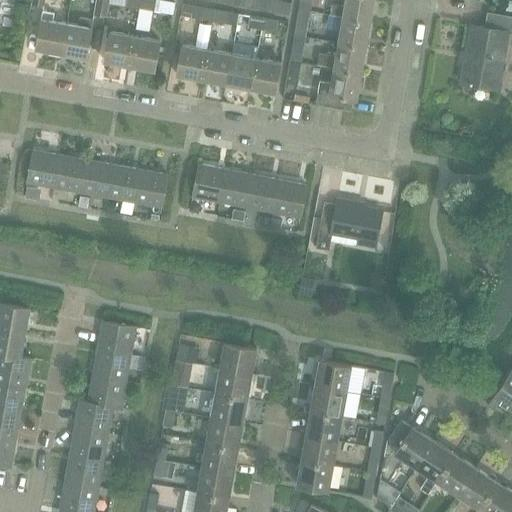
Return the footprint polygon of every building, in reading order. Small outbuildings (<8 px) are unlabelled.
[(106,16),(109,0),(95,0),(93,14),(106,16)] [(155,0),(141,0),(140,8),(154,10),(155,0)] [(237,0),(237,5),(255,8),(256,0),(237,0)] [(275,0),(264,0),(262,10),(281,13),(283,1),(275,0)] [(342,17),(370,22),(373,0),(344,0),(344,5),(330,3),(328,14),(342,17)] [(199,18),(213,20),(215,10),(200,7),(199,18)] [(298,9),(295,27),(306,29),(309,11),(298,9)] [(37,49),(61,53),(66,23),(52,20),(54,12),(42,10),(35,49),(37,49)] [(229,12),(215,10),(213,20),(227,23),(229,12)] [(470,25),(461,82),(497,88),(507,32),(511,32),(511,17),(488,13),(485,28),(470,25)] [(264,18),(249,16),(247,27),(262,29),(264,18)] [(66,23),(61,53),(84,57),(84,58),(86,58),(93,18),(92,17),(92,19),(79,17),(78,25),(66,23)] [(370,22),(342,17),(338,43),(365,48),(370,22)] [(278,21),(264,18),(262,29),(276,32),(278,21)] [(129,66),(134,36),(109,31),(104,61),(129,66)] [(293,34),(290,53),(302,55),(305,36),(293,34)] [(154,70),(160,40),(134,36),(129,66),(154,70)] [(365,48),(338,43),(335,56),(319,53),(317,65),(333,68),(361,73),(365,48)] [(201,79),(207,49),(182,44),(176,74),(201,79)] [(225,83),(231,53),(207,49),(201,79),(225,83)] [(250,88),(256,58),(231,53),(225,83),(250,88)] [(275,93),(281,63),(256,58),(250,88),(275,93)] [(284,86),(296,88),(300,62),(289,60),(284,86)] [(331,82),(319,80),(315,104),(350,110),(353,99),(357,99),(358,87),(362,87),(364,77),(360,74),(361,74),(361,73),(333,68),(331,82)] [(54,187),(60,154),(32,149),(26,182),(54,187)] [(80,192),(86,159),(60,154),(54,187),(80,192)] [(107,197),(113,164),(86,159),(80,192),(107,197)] [(219,201),(226,169),(198,163),(192,196),(219,201)] [(134,202),(140,169),(113,164),(107,197),(134,202)] [(161,207),(167,174),(140,169),(134,202),(161,207)] [(246,206),(252,174),(226,169),(219,201),(246,206)] [(272,212),(279,179),(252,174),(246,206),(272,212)] [(300,217),(306,185),(279,179),(272,212),(300,217)] [(34,187),(26,185),(24,196),(32,198),(34,187)] [(404,198),(390,197),(389,206),(372,205),(373,192),(357,191),(356,205),(404,207),(404,198)] [(374,247),(376,240),(381,210),(355,205),(355,202),(337,198),(332,222),(320,220),(315,247),(328,250),(331,232),(357,237),(356,243),(374,247)] [(0,301),(0,327),(25,332),(30,307),(0,301)] [(103,320),(98,347),(131,353),(136,326),(103,320)] [(0,353),(20,357),(21,356),(25,332),(0,327),(0,353)] [(256,348),(224,342),(220,367),(252,373),(256,348)] [(178,344),(175,360),(184,361),(188,345),(178,344)] [(98,347),(93,374),(126,380),(131,353),(98,347)] [(20,357),(0,353),(0,380),(25,385),(30,358),(21,356),(20,357)] [(351,365),(319,359),(314,385),(346,391),(351,365)] [(172,376),(170,384),(188,388),(189,383),(193,363),(184,361),(175,360),(172,376)] [(511,409),(511,406),(511,366),(487,404),(494,409),(499,401),(511,409)] [(252,373),(220,367),(215,392),(247,398),(252,373)] [(384,371),(380,397),(389,399),(394,373),(384,371)] [(93,374),(88,400),(88,401),(113,406),(121,408),(126,380),(93,374)] [(0,408),(21,412),(25,385),(0,380),(0,408)] [(169,393),(166,409),(175,411),(184,412),(188,388),(170,384),(169,393)] [(346,391),(314,385),(310,409),(342,415),(346,391)] [(204,390),(200,415),(210,417),(242,423),(247,398),(215,392),(204,390)] [(380,397),(375,421),(385,423),(389,399),(380,397)] [(80,399),(75,426),(108,432),(113,406),(88,401),(88,400),(80,399)] [(0,436),(16,439),(21,412),(0,408),(0,436)] [(175,411),(166,409),(163,425),(172,427),(175,411)] [(342,415),(310,409),(305,434),(337,440),(342,415)] [(242,423),(210,417),(206,442),(238,448),(242,423)] [(416,467),(433,440),(412,426),(411,427),(400,420),(387,440),(398,447),(394,453),(416,467)] [(375,421),(374,430),(371,446),(380,448),(385,423),(375,421)] [(75,426),(70,453),(103,459),(108,432),(75,426)] [(337,440),(305,434),(301,459),(333,465),(337,440)] [(16,439),(0,436),(0,464),(11,466),(16,439)] [(437,481),(454,453),(433,440),(416,467),(428,475),(420,488),(428,493),(437,480),(437,481)] [(238,448),(206,442),(201,466),(233,472),(238,448)] [(159,443),(156,458),(165,460),(168,444),(159,443)] [(376,473),(377,464),(380,448),(371,446),(366,471),(376,473)] [(70,453),(65,480),(98,486),(103,459),(70,453)] [(458,494),(475,467),(454,453),(437,481),(458,494)] [(165,460),(156,458),(153,474),(162,476),(165,460)] [(296,484),(328,490),(333,465),(301,459),(296,484)] [(233,472),(201,466),(197,491),(229,497),(233,472)] [(475,467),(458,494),(479,508),(497,481),(475,467)] [(366,471),(362,497),(371,498),(376,473),(366,471)] [(65,480),(60,507),(90,511),(93,511),(98,486),(65,480)] [(511,490),(497,481),(479,508),(485,511),(506,511),(511,503),(511,490)] [(388,484),(379,482),(376,499),(385,501),(388,484)] [(226,511),(229,497),(197,491),(193,511),(226,511)] [(159,494),(150,492),(147,508),(156,510),(159,494)] [(386,511),(416,511),(419,509),(398,495),(391,505),(386,511)] [(306,511),(328,511),(311,503),(306,511)]
